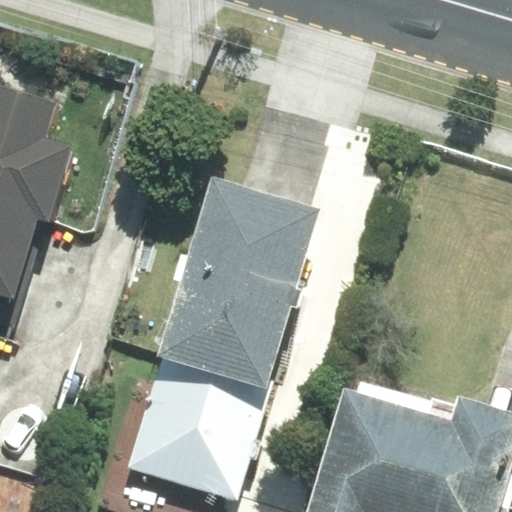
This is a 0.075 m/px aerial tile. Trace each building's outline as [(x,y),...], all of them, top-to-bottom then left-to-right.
[(0,294),(15,299),(39,219),(50,223),(73,143),(47,136),(56,103),(0,86),(0,294)] [(318,209),(213,178),(160,356),(265,386),(318,209)] [(265,386),(160,356),(149,393),(134,389),(99,508),(113,511),(211,511),(217,494),(232,498),(265,386)] [(357,391),(344,388),(307,511),(507,511),(511,501),(511,473),(509,473),(511,463),(511,414),(460,399),(457,409),(360,381),(357,391)] [(35,511),(45,478),(0,464),(0,511),(35,511)]
